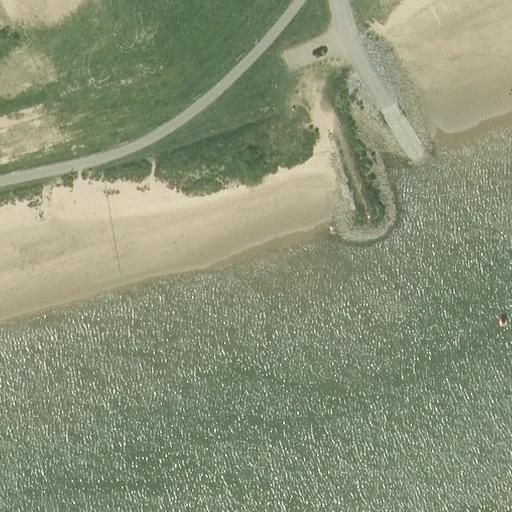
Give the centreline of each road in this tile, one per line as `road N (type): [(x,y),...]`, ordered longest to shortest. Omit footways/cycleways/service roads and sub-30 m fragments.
road 1 (unclassified): [(296,0),(242,68),(126,149),(0,183)]
road 2 (unclassified): [(412,147),(352,46),(335,0)]
